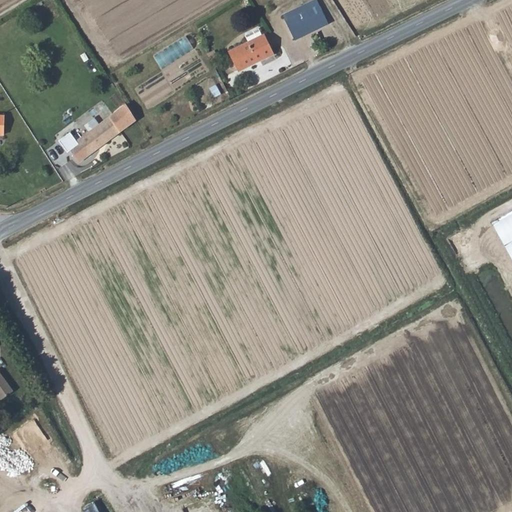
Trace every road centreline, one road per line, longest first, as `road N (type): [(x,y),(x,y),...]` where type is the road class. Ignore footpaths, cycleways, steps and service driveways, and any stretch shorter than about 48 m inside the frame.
road 1 (secondary): [(0,233),(473,0)]
road 2 (unknown): [(21,511),(72,484),(0,334)]
